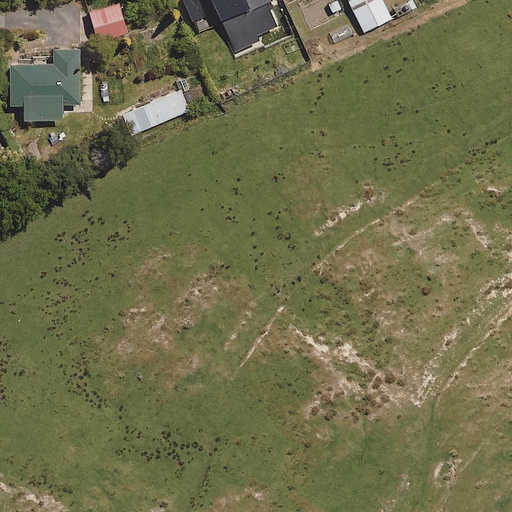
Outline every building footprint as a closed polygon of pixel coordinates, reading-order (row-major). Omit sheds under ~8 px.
[(271,0),(213,0),(237,52),(261,41),(258,35),(278,27),(267,2),(271,0)] [(391,18),(381,0),(348,0),(364,31),(391,18)] [(127,32),(119,3),(89,12),(98,41),(127,32)] [(79,47),(54,48),(55,63),(9,64),(9,104),(24,104),(24,119),(62,118),(61,103),(80,103),(79,47)] [(189,110),(179,88),(121,112),(131,134),(189,110)]
